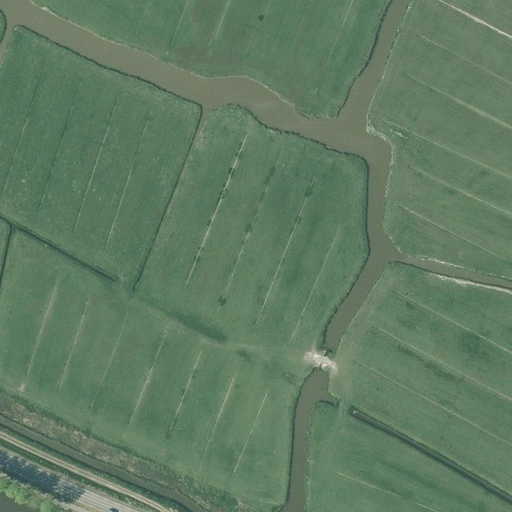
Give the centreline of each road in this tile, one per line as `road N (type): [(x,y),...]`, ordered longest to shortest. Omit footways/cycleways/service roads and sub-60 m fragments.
road 1 (track): [(0,435),(162,511)]
road 2 (primary): [(123,511),(0,458)]
